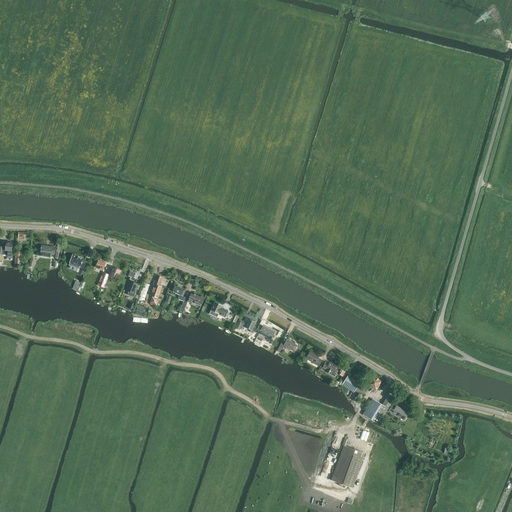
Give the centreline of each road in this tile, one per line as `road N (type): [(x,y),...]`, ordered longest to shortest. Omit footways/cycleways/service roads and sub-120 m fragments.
road 1 (unclassified): [(511,417),(421,399),(327,340),(176,266),(65,229),(0,225)]
road 2 (track): [(341,429),(270,417),(211,369),(0,327)]
road 3 (unclassified): [(467,357),(445,342),(440,319),(511,75)]
